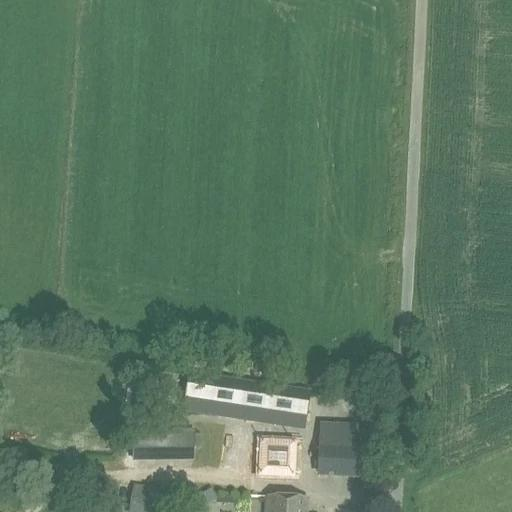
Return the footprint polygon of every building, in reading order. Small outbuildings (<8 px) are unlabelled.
[(308,427),(314,392),(148,363),(146,373),(176,378),(175,382),(182,384),(178,405),(248,416),(249,409),(261,411),(260,419),(308,427)] [(371,476),(372,434),(320,433),(319,475),(371,476)] [(132,463),(194,463),(194,438),(132,437),(132,463)] [(293,444),(261,443),(260,475),(292,476),(293,444)] [(163,511),(166,496),(134,490),(130,511),(163,511)] [(306,511),(307,499),(266,498),(265,511),(306,511)]
